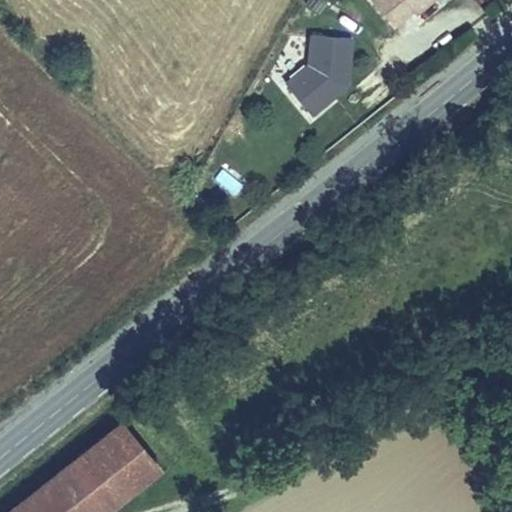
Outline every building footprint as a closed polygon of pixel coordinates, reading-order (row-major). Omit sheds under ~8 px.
[(415,13),(431,0),(371,0),(391,24),(411,8),(415,13)] [(345,104),(348,33),(299,31),(296,102),(345,104)] [(311,135),(302,123),(295,129),(303,141),(311,135)] [(222,168),(214,178),(233,194),(241,184),(222,168)] [(103,511),(159,468),(120,422),(117,424),(118,425),(102,438),(101,437),(98,439),(99,441),(82,454),(81,452),(78,455),(79,456),(63,469),(62,468),(58,470),(59,471),(43,485),(42,483),(39,486),(40,487),(24,500),(22,499),(19,502),(20,503),(9,511),(103,511)]
